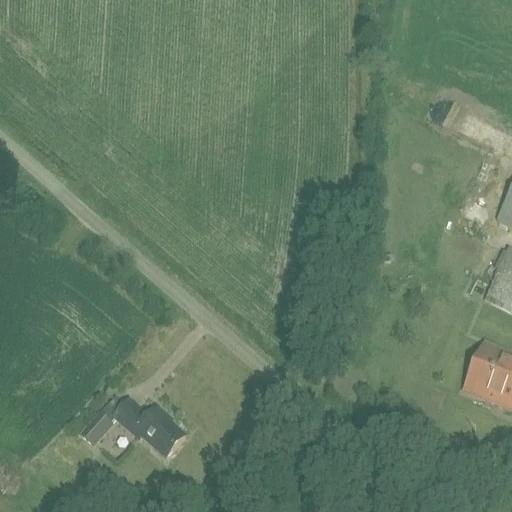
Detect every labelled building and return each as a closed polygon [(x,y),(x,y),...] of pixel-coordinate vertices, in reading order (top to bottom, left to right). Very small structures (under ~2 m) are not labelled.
[(511,193),(497,223),(511,230),(511,193)] [(511,318),(511,252),(509,251),(482,303),(511,318)] [(463,393),(495,406),(511,412),(511,356),(482,344),(463,393)] [(166,461),(185,439),(165,421),(166,419),(156,410),(148,419),(130,403),(115,420),(140,441),(141,440),(166,461)] [(113,428),(99,415),(79,436),(93,451),(113,428)]
